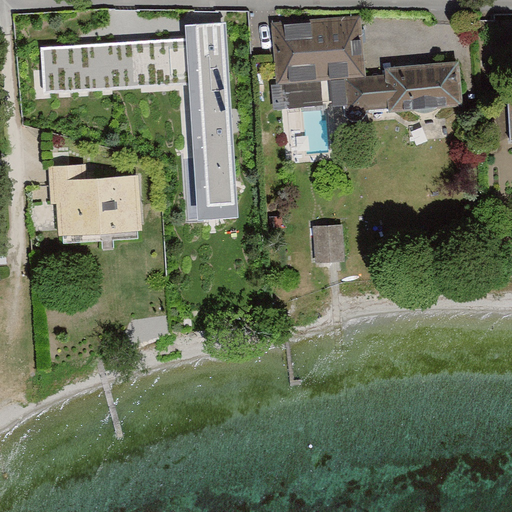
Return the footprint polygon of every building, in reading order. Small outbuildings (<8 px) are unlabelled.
[(365,86),(364,79),(361,21),(280,26),(283,91),(342,87),(365,86)] [(185,26),(186,39),(189,85),(197,222),(237,219),(226,23),(185,26)] [(186,39),(40,47),(43,93),(189,85),(186,39)] [(381,78),(364,79),(365,86),(342,87),(344,123),(362,122),(362,113),(458,107),(456,66),(380,71),(381,78)] [(137,231),(134,179),(84,183),(83,170),(51,172),(53,207),(58,206),(59,237),(137,231)] [(343,224),(313,226),(317,263),(346,260),(343,224)]
